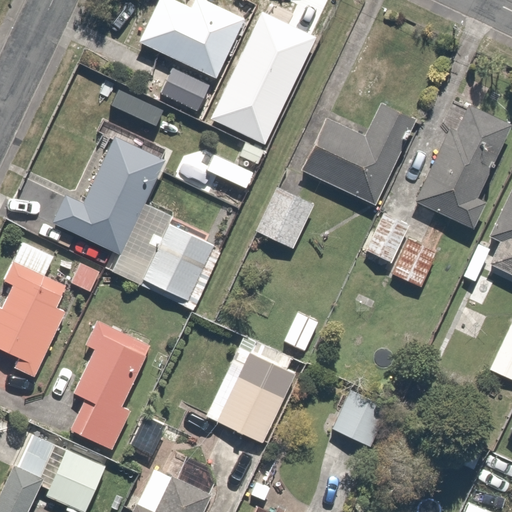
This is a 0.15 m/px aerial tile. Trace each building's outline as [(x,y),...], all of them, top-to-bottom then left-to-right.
[(213,83),(246,20),(205,0),(194,0),(191,7),(177,0),(158,0),(136,44),(213,83)] [(220,81),(199,120),(219,131),(224,122),(249,135),(265,105),(220,81)] [(378,207),(420,125),(380,104),(364,136),(326,116),(300,167),(378,207)] [(469,226),(511,128),(511,127),(471,109),(459,135),(445,128),(413,201),(469,226)] [(69,189),(53,222),(106,249),(100,262),(193,308),(224,246),(144,206),(165,164),(115,139),(86,197),(69,189)] [(312,195),(281,179),(255,232),(286,247),(312,195)] [(511,185),(458,279),(474,288),(484,270),(511,286),(511,185)] [(395,265),(407,240),(414,226),(386,211),(366,250),(395,265)] [(11,371),(26,380),(78,291),(89,297),(102,274),(80,261),(67,284),(49,273),(57,260),(22,240),(0,276),(0,281),(9,287),(0,303),(0,351),(17,361),(11,371)] [(407,240),(395,265),(388,278),(416,293),(436,255),(407,240)] [(321,320),(298,309),(281,343),(304,354),(321,320)] [(160,350),(100,317),(84,347),(96,353),(73,395),(86,402),(72,429),(108,448),(160,350)] [(511,323),(488,369),(511,382),(511,323)] [(302,365),(243,336),(204,415),(263,444),(302,365)] [(393,408),(346,386),(324,430),(371,453),(393,408)] [(165,434),(137,420),(119,456),(147,470),(165,434)] [(0,511),(27,511),(58,449),(27,434),(0,490),(0,511)] [(89,511),(111,466),(64,445),(41,495),(78,511),(89,511)] [(205,511),(214,497),(155,466),(131,511),(205,511)] [(275,511),(256,502),(250,511),(275,511)]
